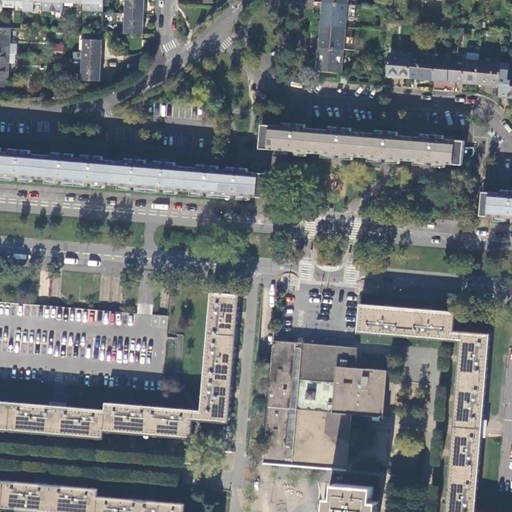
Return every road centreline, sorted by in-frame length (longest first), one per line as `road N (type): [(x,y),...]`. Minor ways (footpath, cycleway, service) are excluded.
road 1 (secondary): [(511,244),(0,205)]
road 2 (residential): [(255,266),(241,477),(0,454)]
road 3 (residential): [(511,148),(465,110),(296,99),(270,89),(215,32)]
road 4 (secondary): [(255,266),(511,286)]
road 5 (secondary): [(0,244),(255,266)]
road 6 (residential): [(179,62),(106,99),(61,110),(0,106)]
